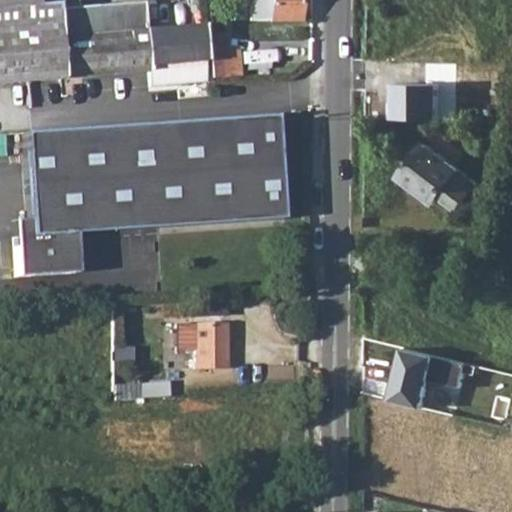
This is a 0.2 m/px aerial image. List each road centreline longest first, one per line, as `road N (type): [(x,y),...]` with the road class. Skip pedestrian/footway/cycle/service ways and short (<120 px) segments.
road 1 (tertiary): [(330,511),(336,0)]
road 2 (unknown): [(335,86),(28,106)]
